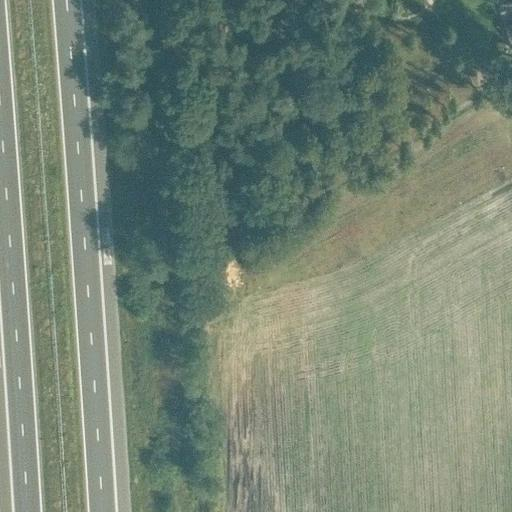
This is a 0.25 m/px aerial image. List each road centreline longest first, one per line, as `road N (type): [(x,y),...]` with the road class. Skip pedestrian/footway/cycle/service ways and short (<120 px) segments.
road 1 (trunk): [(102,511),(65,0)]
road 2 (trunk): [(0,119),(26,511)]
